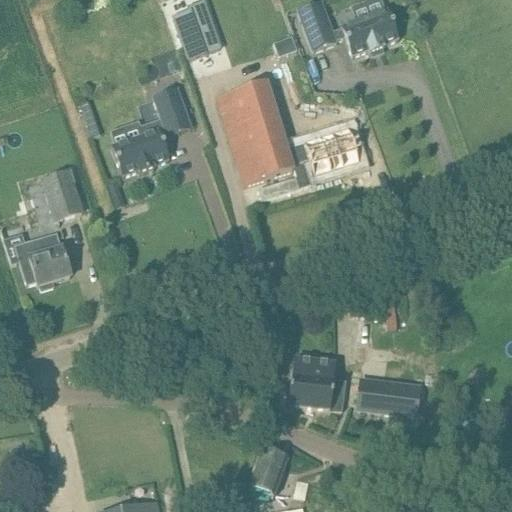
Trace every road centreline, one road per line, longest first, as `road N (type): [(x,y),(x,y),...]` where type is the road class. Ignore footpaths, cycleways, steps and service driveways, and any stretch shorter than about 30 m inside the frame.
road 1 (tertiary): [(0,379),(511,217)]
road 2 (residential): [(511,482),(355,462),(248,416)]
